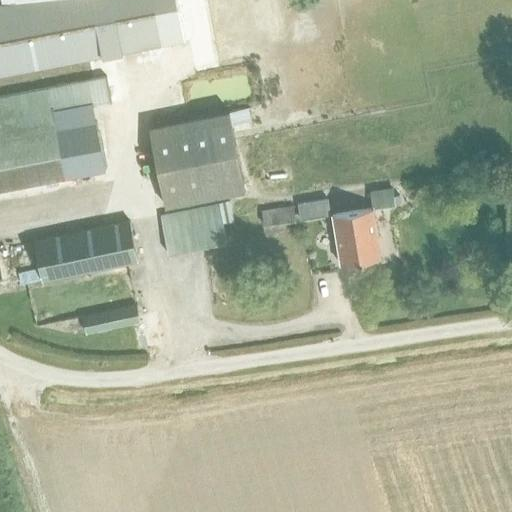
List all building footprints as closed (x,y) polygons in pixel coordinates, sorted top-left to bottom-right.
[(21,0),(0,4),(0,75),(185,41),(177,0),(21,0)] [(118,73),(47,87),(55,130),(64,177),(106,169),(97,122),(94,104),(122,99),(118,73)] [(47,87),(0,95),(0,189),(64,177),(55,130),(47,87)] [(166,207),(245,190),(229,112),(150,128),(166,207)] [(371,190),(374,208),(401,203),(400,194),(393,195),(392,187),(371,190)] [(327,197),(298,202),(300,218),(330,213),(327,197)] [(168,255),(227,243),(219,203),(160,215),(168,255)] [(264,224),(295,220),(293,206),(262,211),(264,224)] [(381,258),(374,208),(332,214),(340,264),(381,258)] [(39,280),(135,260),(126,220),(31,240),(39,280)] [(84,333),(139,322),(136,305),(80,315),(84,333)]
